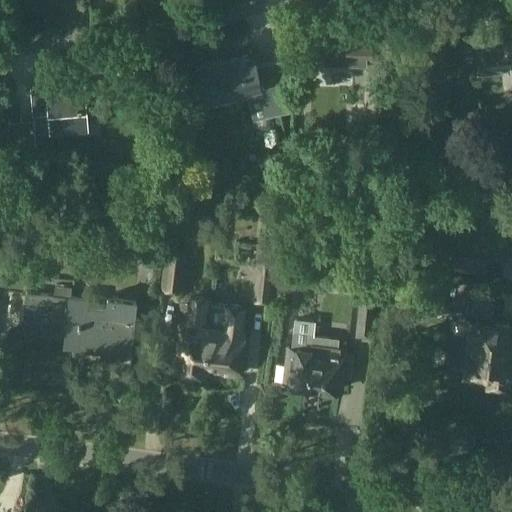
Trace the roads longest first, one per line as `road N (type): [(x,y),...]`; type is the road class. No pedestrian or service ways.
road 1 (tertiary): [(511,511),(0,446)]
road 2 (residential): [(0,49),(174,29),(280,0)]
